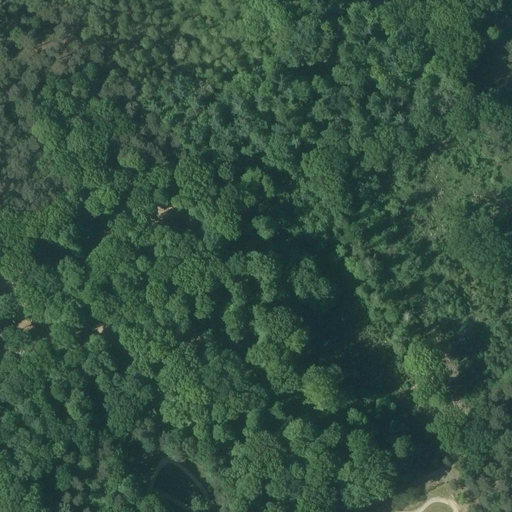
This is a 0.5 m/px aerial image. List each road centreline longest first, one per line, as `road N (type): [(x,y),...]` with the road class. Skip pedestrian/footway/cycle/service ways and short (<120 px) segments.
road 1 (track): [(431,15),(374,99),(240,212)]
road 2 (track): [(101,330),(240,212)]
road 3 (track): [(0,418),(101,330)]
